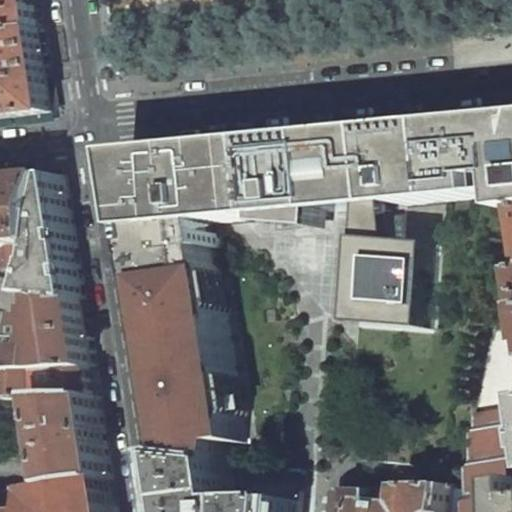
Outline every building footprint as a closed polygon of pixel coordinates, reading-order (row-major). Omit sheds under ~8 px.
[(0,0),(0,37),(46,30),(42,4),(41,0),(0,0)] [(46,30),(0,37),(0,119),(57,114),(58,114),(56,76),(46,30)] [(367,208),(393,206),(431,201),(511,193),(511,123),(506,124),(502,130),(497,130),(496,125),(475,127),(472,132),(467,133),(467,128),(370,139),(365,197),(368,197),(367,208)] [(218,224),(271,218),(274,218),(274,225),(327,229),(335,143),(308,145),(290,139),(132,155),(163,350),(234,339),(220,251),(220,249),(218,224)] [(335,143),(327,229),(333,229),(335,195),(365,197),(370,139),(353,141),(335,143)] [(87,300),(68,176),(62,177),(37,288),(36,295),(53,297),(87,300)] [(28,180),(0,182),(0,247),(15,246),(16,265),(0,265),(0,278),(37,288),(62,177),(28,180)] [(393,206),(367,208),(364,249),(361,287),(372,292),(371,293),(370,321),(365,323),(434,329),(440,250),(441,244),(397,239),(393,206)] [(361,287),(359,323),(365,323),(370,321),(371,293),(372,292),(361,287)] [(87,300),(53,297),(49,326),(29,325),(25,341),(46,341),(44,355),(22,354),(17,371),(98,369),(87,300)] [(511,315),(500,317),(480,402),(478,414),(509,409),(508,395),(511,394),(511,382),(511,379),(511,315)] [(163,350),(180,461),(237,466),(240,466),(237,448),(251,446),(234,339),(163,350)] [(98,369),(17,371),(11,397),(50,397),(102,397),(98,369)] [(102,397),(50,397),(63,487),(114,480),(102,397)] [(511,511),(511,408),(509,409),(478,414),(471,487),(467,511),(511,511)] [(359,449),(365,457),(369,458),(375,458),(379,432),(354,429),(353,441),(359,449)] [(424,438),(379,432),(375,458),(387,460),(398,461),(421,464),(424,438)] [(237,466),(180,461),(188,511),(302,511),(304,502),(243,504),(237,466)] [(119,511),(114,480),(63,487),(50,489),(51,506),(43,506),(42,511),(119,511)] [(337,511),(373,511),(374,499),(385,501),(385,486),(376,486),(340,486),(337,511)] [(374,499),(373,511),(456,511),(460,486),(414,488),(410,504),(385,501),(374,499)] [(42,490),(43,506),(51,506),(50,489),(42,490)]
